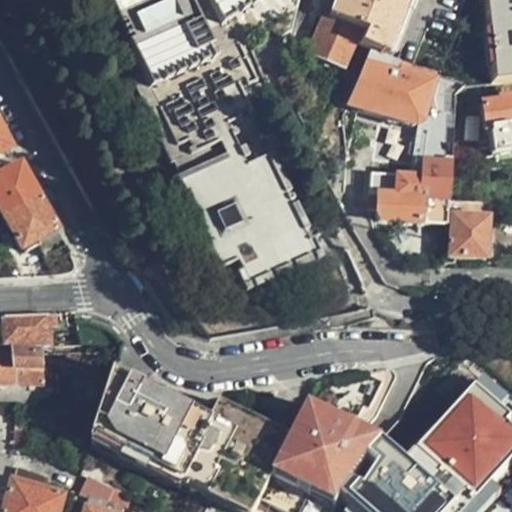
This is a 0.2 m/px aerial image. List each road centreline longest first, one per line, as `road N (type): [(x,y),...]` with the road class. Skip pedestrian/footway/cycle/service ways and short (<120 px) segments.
road 1 (residential): [(107,275),(164,361),(212,374),(387,354)]
road 2 (residential): [(107,275),(98,243),(0,71)]
road 3 (residential): [(380,267),(394,280),(428,283),(449,274),(511,272)]
